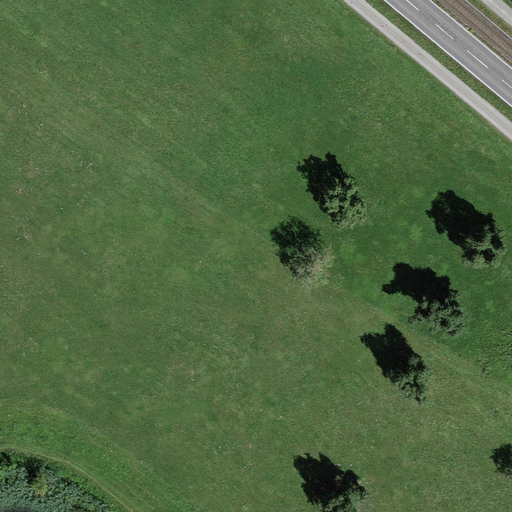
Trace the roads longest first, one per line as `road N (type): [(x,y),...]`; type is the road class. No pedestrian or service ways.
road 1 (track): [(511,136),(350,0)]
road 2 (primary): [(511,87),(407,0)]
